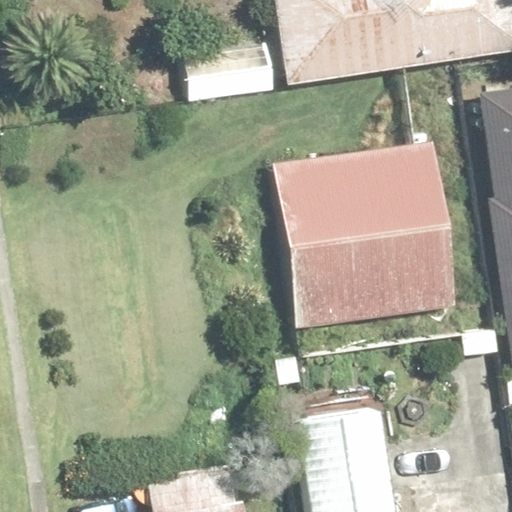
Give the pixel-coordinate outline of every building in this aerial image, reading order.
[(267,120),(454,96),(443,0),(198,0),(215,136),(268,130),(267,120)] [(204,98),(117,109),(122,147),(209,135),(204,98)] [(437,412),(511,402),(511,139),(510,121),(402,135),(437,412)] [(386,177),(206,201),(228,376),(408,352),(386,177)] [(381,511),(367,405),(277,416),(289,511),(381,511)] [(186,469),(136,475),(140,506),(131,507),(131,511),(240,511),(238,495),(190,500),(186,469)]
